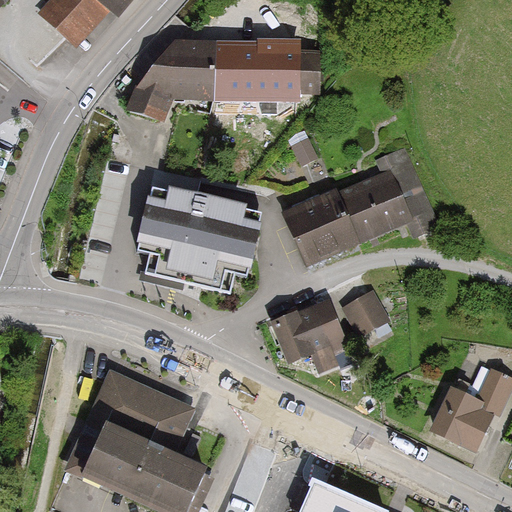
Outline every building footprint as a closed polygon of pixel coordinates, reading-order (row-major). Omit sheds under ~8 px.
[(54,0),(37,20),(74,52),(103,18),(112,26),(134,0),(54,0)] [(162,126),(170,103),(191,104),(191,43),(170,43),(141,72),(123,115),(162,126)] [(191,104),(241,104),(242,44),(191,43),(191,104)] [(241,104),(304,104),(304,44),(242,44),(241,104)] [(412,168),(340,199),(358,244),(410,221),(418,236),(439,226),(412,168)] [(262,215),(154,189),(138,254),(152,257),(147,276),(232,296),(237,274),(247,276),(262,215)] [(286,218),(308,266),(358,244),(340,199),(338,196),(286,218)] [(374,295),(341,312),(356,341),(389,324),(374,295)] [(327,303),(264,326),(279,370),(312,358),(319,378),(338,371),(333,358),(345,354),(327,303)] [(446,389),(424,437),(473,459),(508,384),(481,372),(468,399),(446,389)] [(88,431),(65,484),(128,511),(179,511),(195,477),(170,466),(192,414),(104,376),(81,428),(88,431)] [(380,511),(315,484),(303,511),(380,511)]
